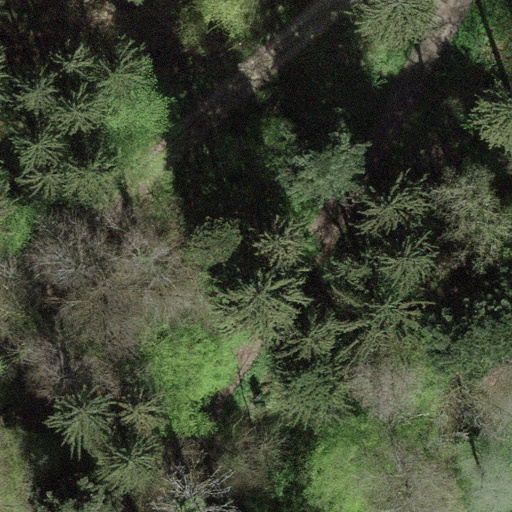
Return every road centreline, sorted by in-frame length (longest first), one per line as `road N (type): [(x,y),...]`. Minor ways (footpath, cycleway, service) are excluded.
road 1 (track): [(140,511),(479,0)]
road 2 (track): [(346,0),(0,294)]
